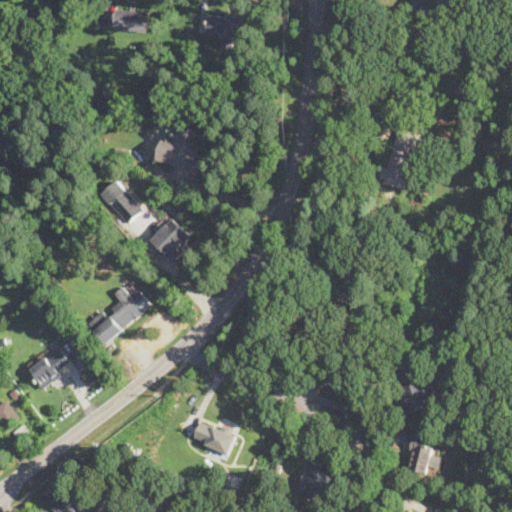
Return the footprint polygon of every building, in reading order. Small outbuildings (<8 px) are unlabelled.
[(438,5),(437,17),(426,16),(426,19),(405,18),(406,0),(427,0),(427,4),(438,5)] [(150,12),(149,31),(115,29),(116,9),(150,12)] [(243,16),(242,37),(232,37),(232,42),(219,41),(219,36),(206,35),(207,14),(243,16)] [(217,76),(217,84),(208,84),(208,75),(217,76)] [(161,97),(161,104),(152,104),(152,96),(161,97)] [(207,131),(205,140),(201,139),(197,155),(202,156),(197,171),(158,160),(165,137),(176,140),(180,124),(207,131)] [(0,127),(0,153),(11,154),(12,128),(0,127)] [(422,150),(419,162),(413,161),(411,167),(404,165),(403,171),(389,167),(400,129),(420,134),(416,148),(422,150)] [(453,162),(449,175),(444,173),(444,175),(432,171),(437,157),(453,162)] [(422,179),(420,188),(407,185),(409,176),(422,179)] [(146,210),(130,224),(104,193),(120,180),(146,210)] [(392,210),(386,208),(389,197),(395,198),(392,210)] [(511,210),(510,230),(497,229),(499,208),(511,210)] [(187,251),(176,262),(153,240),(173,218),(192,236),(182,246),(187,251)] [(92,264),(86,268),(83,262),(88,259),(92,264)] [(142,291),(151,303),(135,315),(134,312),(123,321),(113,307),(130,295),(133,298),(142,291)] [(356,301),(348,313),(335,305),(343,292),(356,301)] [(86,309),(79,316),(65,304),(72,296),(86,309)] [(326,307),(304,341),(278,325),(286,312),(290,315),(295,307),(300,311),(309,296),(326,307)] [(380,315),(376,322),(362,315),(366,308),(380,315)] [(72,361),(58,372),(60,375),(56,378),(55,377),(50,381),(49,380),(42,385),(34,375),(34,368),(61,347),(72,361)] [(416,368),(422,388),(434,384),(437,392),(427,395),(430,407),(413,412),(400,372),(416,368)] [(0,418),(7,427),(21,416),(8,399),(0,404),(0,418)] [(238,437),(231,455),(218,450),(218,452),(213,449),(213,448),(196,441),(203,423),(238,437)] [(429,475),(411,470),(416,450),(410,449),(414,435),(429,439),(427,444),(436,446),(429,475)] [(325,496),(321,494),(317,503),(306,497),(309,490),(300,486),(310,461),(323,466),(321,470),(333,475),(325,496)] [(283,464),(281,472),(274,470),(277,462),(283,464)] [(125,482),(119,496),(106,490),(113,477),(125,482)] [(71,496),(71,495),(79,501),(78,503),(85,509),(82,511),(80,511),(78,510),(76,511),(56,511),(52,508),(65,492),(71,496)]
